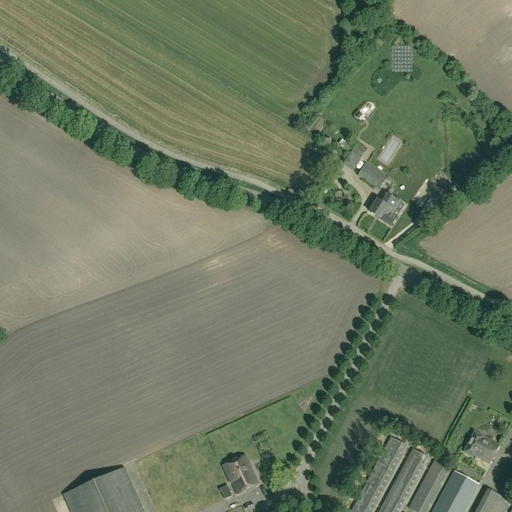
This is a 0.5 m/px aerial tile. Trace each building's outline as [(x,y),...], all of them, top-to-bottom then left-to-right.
[(385,181),(364,168),(358,177),(379,190),(385,181)] [(370,213),(392,227),(397,218),(392,214),(400,202),(388,195),(383,203),(378,200),(370,213)] [(501,445),(475,433),(465,454),(474,458),(475,456),(491,464),(501,445)] [(392,439),(352,511),(373,511),(408,448),(392,439)] [(401,511),(430,460),(414,451),(380,511),(401,511)] [(245,457),(223,467),(231,484),(232,483),(237,495),(258,485),(245,457)] [(437,461),(412,508),(420,511),(427,511),(451,468),(437,461)] [(459,465),(433,511),(464,511),(479,485),(464,477),(468,470),(459,465)] [(144,511),(125,468),(64,496),(71,511),(144,511)] [(501,498),(492,511),(505,511),(510,503),(501,498)]
